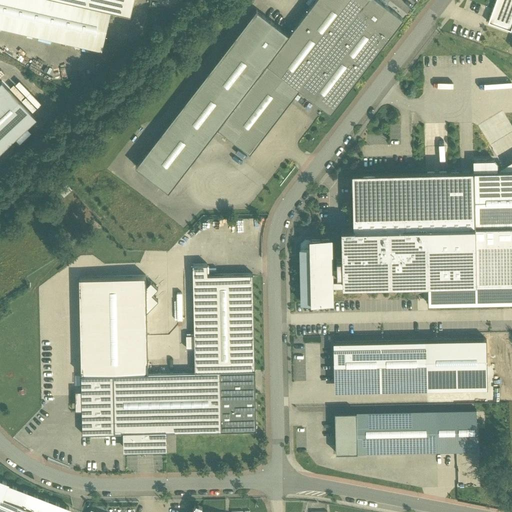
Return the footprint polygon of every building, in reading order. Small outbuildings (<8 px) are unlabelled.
[(0,0),(0,26),(108,51),(117,10),(131,13),(134,0),(0,0)] [(315,0),(289,34),(217,128),(250,153),(299,89),(331,113),(403,19),(378,0),(315,0)] [(511,0),(495,0),(487,23),(510,31),(511,25),(511,0)] [(217,128),(289,34),(258,10),(137,167),(168,191),(217,128)] [(2,80),(0,82),(0,154),(37,122),(2,80)] [(479,276),(511,275),(511,162),(504,167),(476,168),(477,218),(479,276)] [(355,171),(356,221),(477,218),(476,168),(355,171)] [(356,221),(345,222),(346,253),(341,253),(341,262),(341,267),(341,269),(346,269),(347,278),(347,279),(352,279),(428,277),(479,276),(477,218),(356,221)] [(335,232),(314,233),(314,234),(314,243),(316,297),(337,297),(336,284),(336,278),(336,267),(341,267),(341,262),(336,262),(335,232)] [(314,243),(314,234),(309,234),(306,238),(306,243),(314,243)] [(306,243),(304,243),(305,297),(316,297),(314,243),(306,243)] [(207,264),(193,264),(194,335),(186,335),(186,348),(194,348),(195,372),(149,373),(83,374),(84,435),(125,434),(125,450),(165,449),(165,433),(256,431),(253,274),(208,275),(207,264)] [(428,277),(429,305),(511,303),(511,275),(479,276),(428,277)] [(83,374),(149,373),(147,276),(81,277),(83,374)] [(176,319),(185,319),(186,293),(176,293),(176,319)] [(424,343),(333,346),(334,393),(425,390),(424,343)] [(436,414),(355,416),(357,456),(437,453),(436,414)] [(355,416),(333,416),(334,456),(357,456),(355,416)] [(26,492),(6,484),(2,496),(22,503),(26,492)] [(0,494),(0,511),(38,511),(21,505),(22,503),(2,496),(0,494)]
